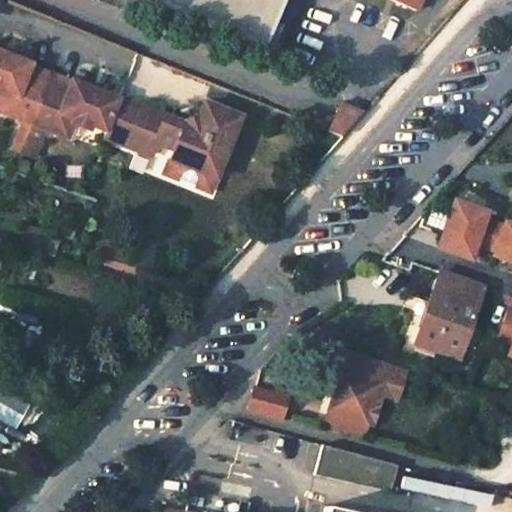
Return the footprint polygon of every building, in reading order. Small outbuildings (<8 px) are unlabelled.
[(145,0),(256,46),(265,23),(272,26),(282,0),(145,0)] [(128,67),(133,46),(53,24),(47,45),(128,67)] [(53,77),(32,68),(33,66),(0,52),(0,94),(1,95),(16,102),(10,117),(24,123),(18,138),(26,142),(53,77)] [(118,101),(72,82),(71,85),(53,77),(26,142),(21,154),(33,159),(46,131),(53,134),(58,119),(73,125),(88,131),(91,126),(106,132),(107,128),(118,101)] [(0,97),(0,112),(10,117),(16,102),(1,95),(0,97)] [(164,172),(208,190),(239,116),(204,102),(199,116),(197,115),(187,118),(186,122),(119,99),(118,101),(107,128),(135,139),(132,147),(150,155),(155,142),(173,150),(164,172)] [(187,118),(197,115),(199,116),(193,100),(179,104),(186,122),(187,118)] [(346,105),(329,132),(342,137),(358,115),(360,112),(346,105)] [(73,125),(58,119),(53,134),(67,139),(73,125)] [(104,136),(132,147),(135,139),(107,128),(106,132),(104,136)] [(26,142),(18,138),(13,150),(21,154),(26,142)] [(451,203),(435,198),(422,214),(418,225),(441,233),(439,239),(449,243),(447,250),(470,258),(475,243),(494,249),(493,254),(511,260),(511,222),(504,220),(502,224),(483,217),(486,209),(452,198),(451,203)] [(449,243),(439,239),(437,246),(447,250),(449,243)] [(484,285),(440,269),(428,305),(416,341),(460,356),(484,285)] [(511,306),(509,306),(498,337),(511,342),(511,348),(510,354),(511,354),(511,306)] [(325,342),(302,335),(300,341),(322,348),(325,342)] [(340,381),(330,412),(369,423),(378,393),(401,400),(411,369),(350,350),(340,381)] [(0,421),(14,427),(27,399),(0,387),(0,421)] [(286,397),(254,388),(249,408),(282,417),(286,397)] [(369,423),(330,412),(325,429),(364,440),(369,423)] [(398,462),(320,441),(312,471),(389,492),(398,462)]
